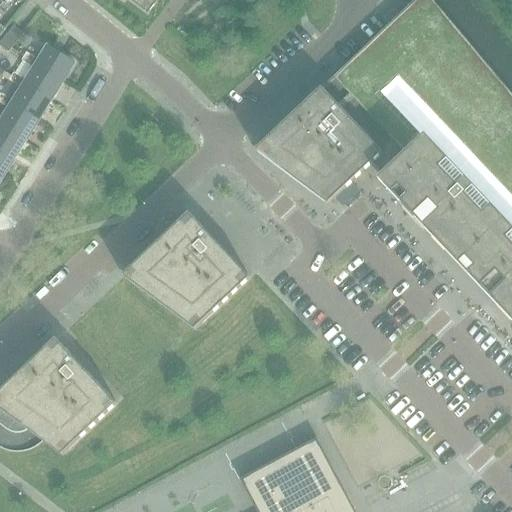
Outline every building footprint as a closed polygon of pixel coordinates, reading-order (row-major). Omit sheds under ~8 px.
[(130,0),(147,13),(156,0),(130,0)] [(511,124),(411,4),(351,61),(261,146),(333,199),(371,163),(451,248),(511,312),(511,124)] [(0,46),(8,53),(24,35),(14,27),(0,43),(0,46)] [(23,60),(34,67),(61,84),(74,63),(47,46),(39,60),(26,52),(22,59),(23,60)] [(14,72),(9,79),(21,87),(48,104),(61,84),(34,67),(23,60),(16,73),(14,72)] [(0,93),(0,102),(9,108),(36,125),(48,104),(21,87),(13,100),(1,92),(0,93)] [(0,130),(23,145),(36,125),(9,108),(0,121),(0,120),(0,130)] [(0,159),(10,165),(23,145),(0,130),(0,159)] [(0,181),(10,165),(0,159),(0,181)] [(189,214),(129,271),(200,324),(249,278),(189,214)] [(0,392),(0,399),(67,450),(116,404),(56,340),(0,392)] [(355,511),(316,438),(239,479),(256,511),(355,511)]
